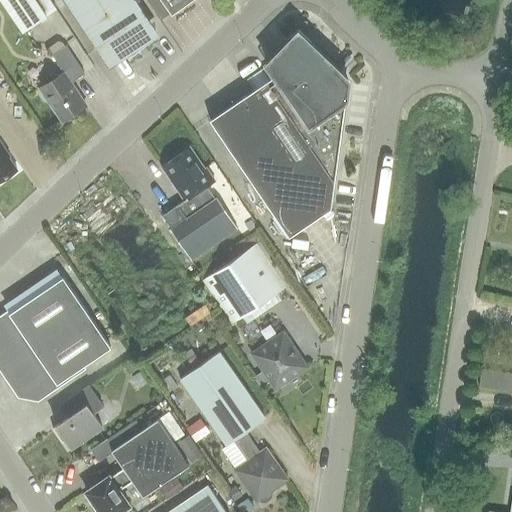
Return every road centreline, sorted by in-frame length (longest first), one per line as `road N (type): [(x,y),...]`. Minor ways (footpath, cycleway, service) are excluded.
road 1 (residential): [(331,511),(395,62)]
road 2 (unclassified): [(432,511),(500,83)]
road 3 (residential): [(0,247),(268,0)]
